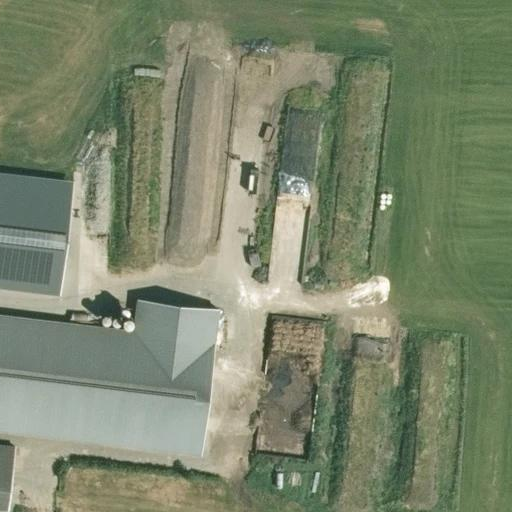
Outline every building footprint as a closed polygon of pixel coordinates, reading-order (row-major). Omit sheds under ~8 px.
[(186,166),(186,179),(214,181),(215,167),(186,166)] [(0,173),(0,282),(57,290),(71,183),(0,173)] [(0,430),(200,454),(218,308),(135,298),(132,329),(0,313),(0,430)] [(268,426),(315,426),(315,411),(268,411),(268,426)] [(0,445),(0,503),(8,505),(15,448),(0,445)]
